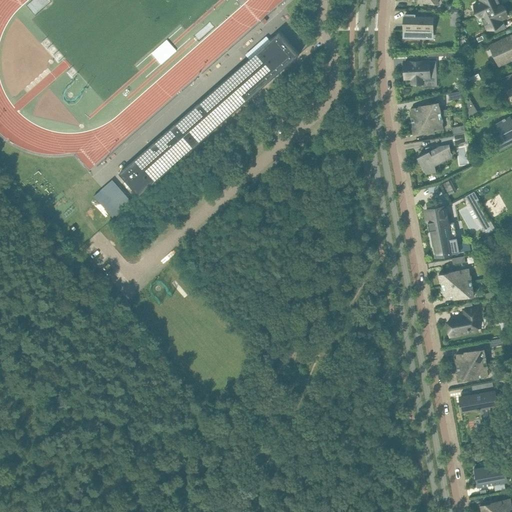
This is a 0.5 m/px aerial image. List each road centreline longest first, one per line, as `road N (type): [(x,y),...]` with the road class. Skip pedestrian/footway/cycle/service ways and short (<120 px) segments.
road 1 (tertiary): [(362,0),(366,124),(439,511)]
road 2 (tertiary): [(448,511),(377,123),(372,0)]
road 3 (residential): [(458,511),(388,121),(383,0)]
